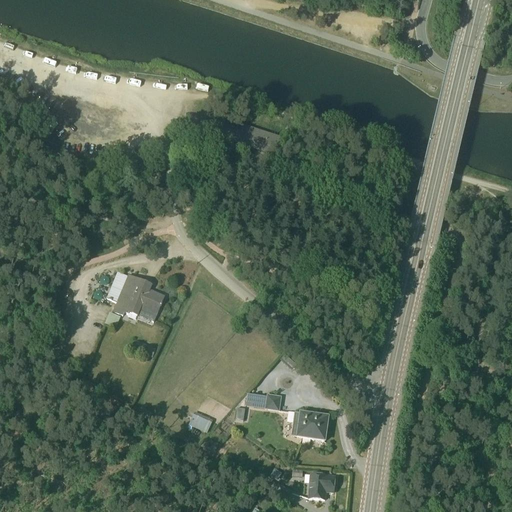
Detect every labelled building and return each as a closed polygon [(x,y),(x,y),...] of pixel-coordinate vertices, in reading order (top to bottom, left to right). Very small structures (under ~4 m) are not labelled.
[(241,133),(231,130),(228,141),(274,157),(280,140),(243,128),(241,133)] [(164,299),(149,293),(151,288),(117,274),(106,300),(116,304),(112,314),(121,318),(122,316),(134,321),(136,316),(154,324),(164,299)] [(108,315),(104,326),(115,330),(120,320),(108,315)] [(155,350),(136,342),(133,351),(151,359),(155,350)] [(268,398),(267,399),(247,395),(245,408),(277,413),(280,399),(268,398)] [(211,422),(193,414),(188,427),(206,434),(211,422)] [(328,419),(293,414),(290,439),(325,444),(328,419)] [(334,478),(309,476),(307,501),(324,503),(325,495),(333,495),(334,478)] [(270,481),(265,490),(287,503),(292,494),(270,481)]
